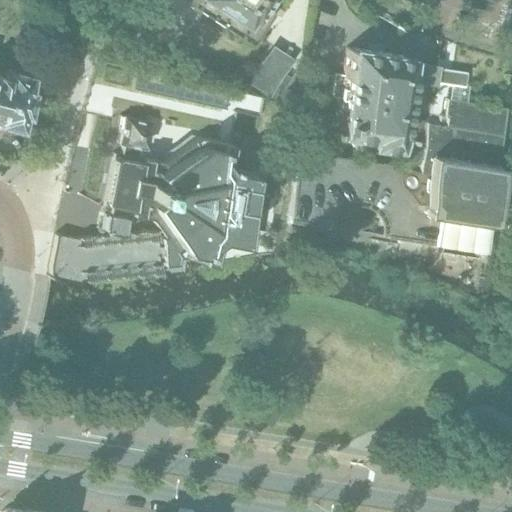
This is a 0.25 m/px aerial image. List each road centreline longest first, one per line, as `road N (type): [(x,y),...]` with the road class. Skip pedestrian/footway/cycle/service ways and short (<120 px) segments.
road 1 (secondary): [(451,511),(0,437)]
road 2 (secondary): [(0,469),(256,511)]
road 3 (residential): [(0,351),(16,239),(13,214),(0,199)]
